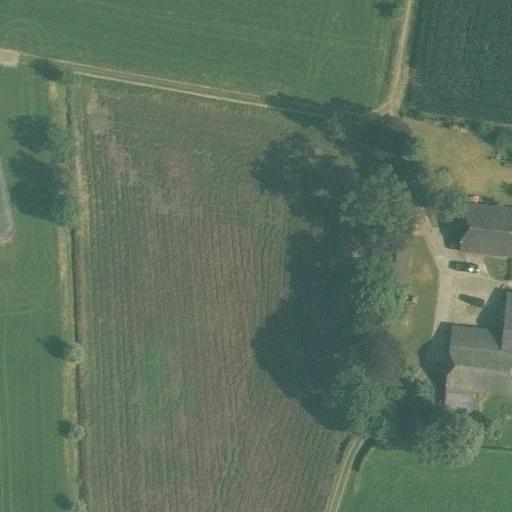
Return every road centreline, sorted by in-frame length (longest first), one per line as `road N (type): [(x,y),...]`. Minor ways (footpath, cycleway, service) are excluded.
road 1 (unknown): [(331,511),(353,455),(438,338),(441,274),(422,237)]
road 2 (track): [(410,0),(385,130),(418,191)]
